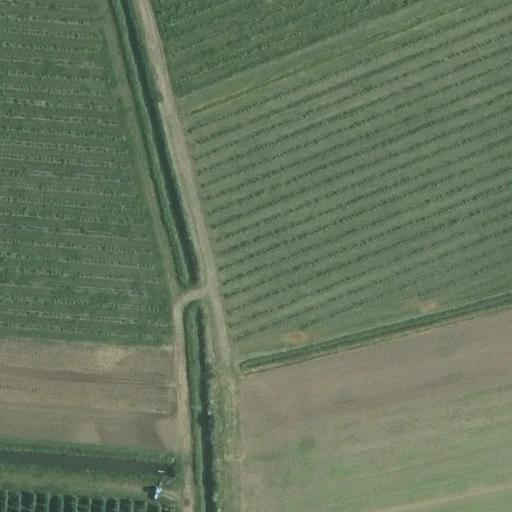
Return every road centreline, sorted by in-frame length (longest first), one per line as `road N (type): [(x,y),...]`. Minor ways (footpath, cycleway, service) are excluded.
road 1 (track): [(228,511),(218,330),(137,0)]
road 2 (track): [(188,511),(177,298),(101,0)]
